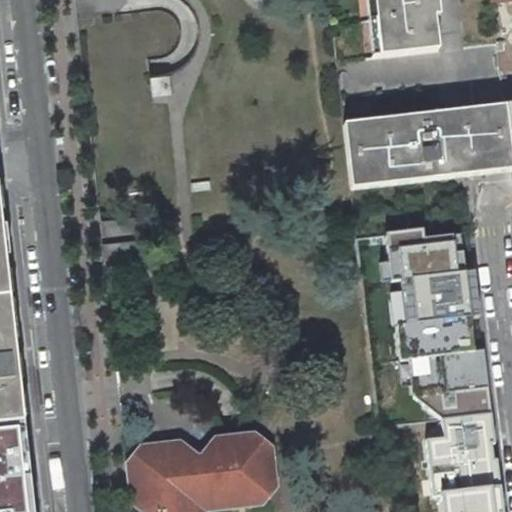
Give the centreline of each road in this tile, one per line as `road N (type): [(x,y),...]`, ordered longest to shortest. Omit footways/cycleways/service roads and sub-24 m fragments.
road 1 (residential): [(82,511),(24,0)]
road 2 (residential): [(511,193),(493,215),(511,379)]
